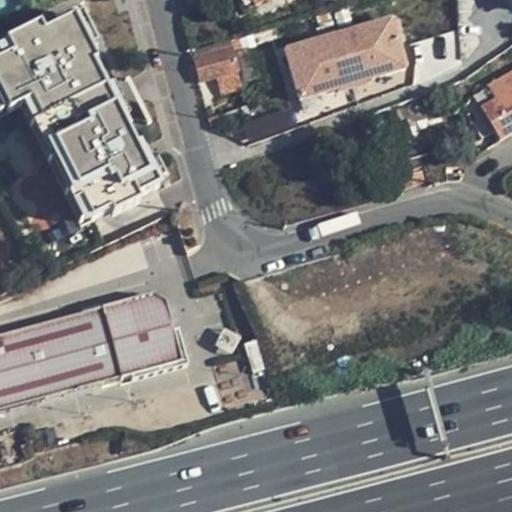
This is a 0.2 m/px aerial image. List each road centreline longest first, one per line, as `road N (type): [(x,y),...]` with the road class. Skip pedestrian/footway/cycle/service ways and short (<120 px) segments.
road 1 (residential): [(155,0),(213,210),(232,233),(267,248),(456,197)]
road 2 (motorway): [(511,401),(90,511)]
road 3 (motorway): [(386,511),(511,478)]
